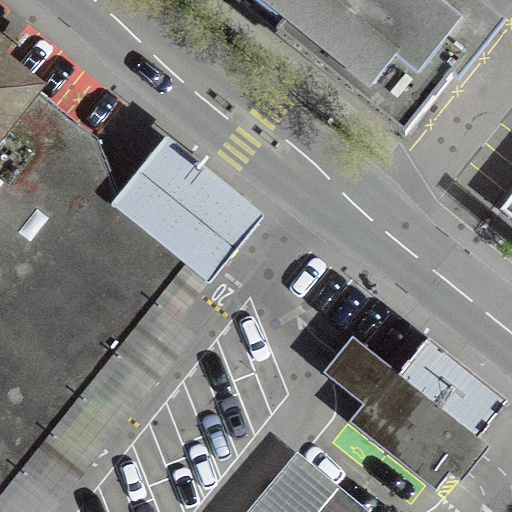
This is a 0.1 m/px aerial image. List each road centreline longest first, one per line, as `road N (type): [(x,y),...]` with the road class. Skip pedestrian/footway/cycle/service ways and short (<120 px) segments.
road 1 (primary): [(92,0),(511,336)]
road 2 (unknown): [(36,511),(119,388),(314,178)]
